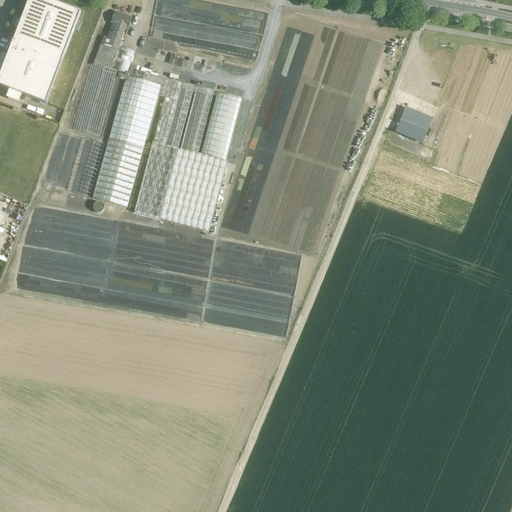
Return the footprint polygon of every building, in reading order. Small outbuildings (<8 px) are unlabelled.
[(81,13),(45,0),(29,0),(22,20),(19,30),(0,78),(0,86),(46,104),(81,13)] [(181,0),(156,0),(149,38),(253,56),(257,36),(237,33),(236,37),(226,36),(229,22),(179,14),(181,7),(182,7),(182,2),(187,3),(188,1),(181,0)] [(113,24),(107,38),(104,37),(93,65),(110,70),(113,63),(117,51),(126,28),(128,29),(132,19),(115,13),(112,23),(113,24)] [(15,17),(11,27),(19,30),(22,20),(15,17)] [(191,69),(193,61),(171,55),(169,62),(191,69)] [(121,65),(113,63),(110,70),(93,65),(90,64),(73,130),(109,140),(92,199),(127,209),(163,79),(136,71),(137,67),(122,63),(121,65)] [(194,87),(169,80),(152,143),(178,149),(194,87)] [(214,92),(196,87),(180,150),(198,154),(214,92)] [(242,99),(217,93),(201,155),(226,162),(242,99)] [(405,108),(395,133),(422,144),(433,120),(405,108)] [(105,144),(84,139),(70,193),(91,198),(105,144)] [(266,333),(288,336),(291,309),(286,304),(283,303),(282,307),(279,305),(265,303),(257,295),(261,290),(252,289),(253,281),(263,282),(266,260),(258,269),(251,262),(247,266),(245,266),(243,283),(248,289),(236,287),(233,306),(250,309),(249,316),(225,313),(234,321),(231,324),(250,326),(250,324),(267,326),(266,333)]
